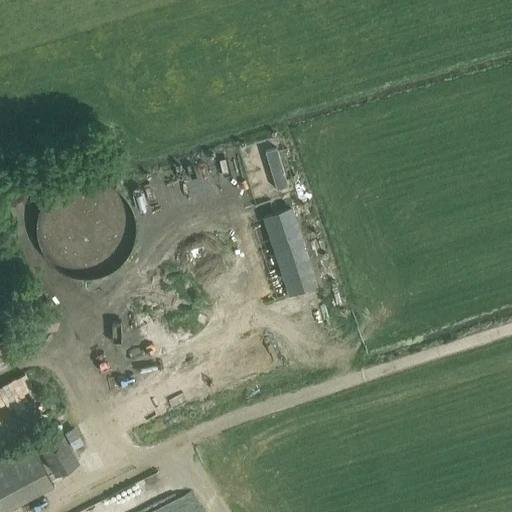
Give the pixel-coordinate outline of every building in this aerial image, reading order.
[(238,142),(229,145),(236,165),(245,162),(238,142)] [(231,183),(241,178),(228,154),(218,159),(231,183)] [(180,204),(203,189),(186,165),(164,179),(180,204)] [(86,273),(100,270),(113,264),(123,254),(131,242),(134,228),(133,214),(129,200),(120,188),(109,179),(95,174),(81,173),(67,176),(54,183),(44,194),(37,206),(35,220),(36,234),(41,247),(49,258),(60,266),(73,271),(86,273)] [(55,472),(79,459),(63,430),(39,443),(43,449),(42,450),(55,472)] [(0,511),(1,511),(53,485),(30,442),(0,458),(0,511)]
